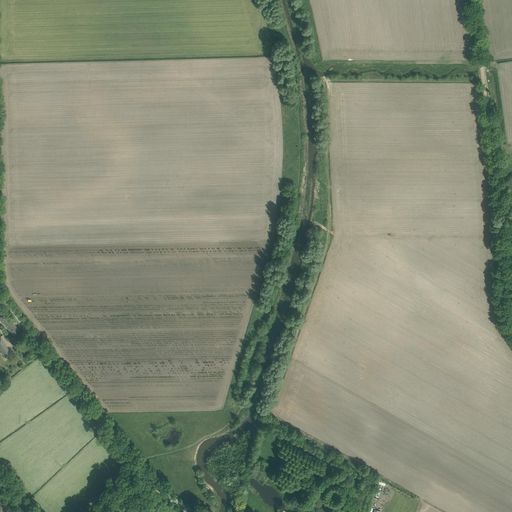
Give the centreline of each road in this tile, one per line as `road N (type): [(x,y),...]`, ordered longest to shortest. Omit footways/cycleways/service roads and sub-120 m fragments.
road 1 (unclassified): [(189,511),(135,465),(0,291)]
road 2 (track): [(511,329),(503,306),(482,78)]
road 3 (track): [(481,66),(322,64)]
